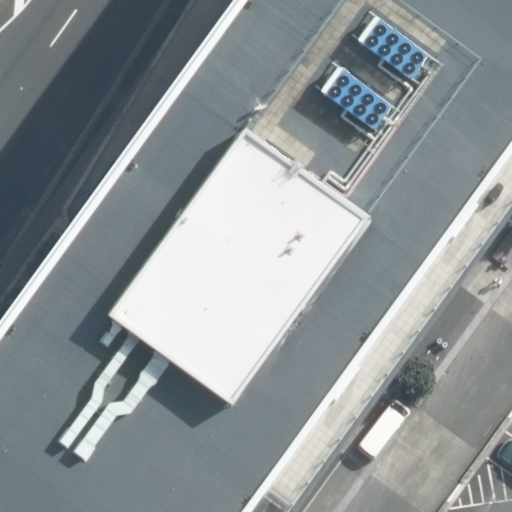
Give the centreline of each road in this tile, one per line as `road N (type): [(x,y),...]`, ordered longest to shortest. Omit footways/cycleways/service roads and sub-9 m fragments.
road 1 (residential): [(511,343),(388,511)]
road 2 (primary): [(86,0),(0,120)]
